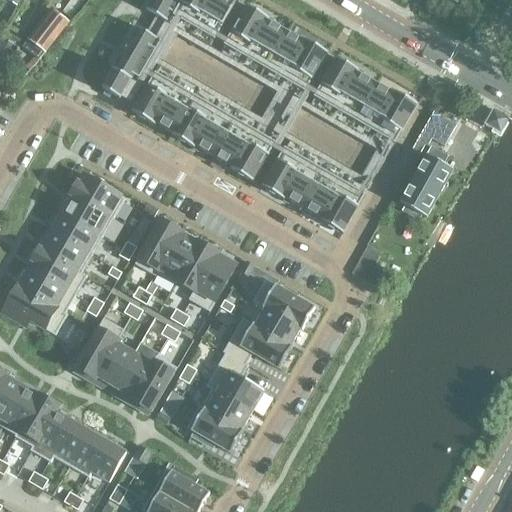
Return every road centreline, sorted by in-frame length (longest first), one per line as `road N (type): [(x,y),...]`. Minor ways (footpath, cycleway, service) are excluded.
road 1 (residential): [(0,170),(37,110),(52,106),(336,268),(342,308),(232,495)]
road 2 (tertiary): [(511,95),(348,0)]
